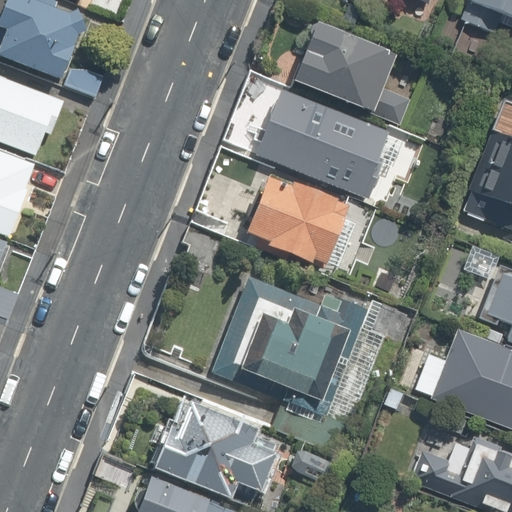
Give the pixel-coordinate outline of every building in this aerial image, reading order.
[(86,20),(33,0),(7,0),(0,19),(0,52),(64,77),(86,20)] [(511,0),(469,0),(463,15),(511,33),(511,0)] [(396,50),(318,22),(297,81),(375,108),(396,50)] [(65,99),(0,74),(0,144),(41,160),(65,99)] [(395,132),(286,90),(259,159),(369,201),(395,132)] [(511,106),(499,101),(457,211),(511,231),(511,106)] [(38,173),(0,157),(0,237),(10,242),(38,173)] [(356,211),(270,177),(245,241),(331,274),(356,211)] [(0,273),(9,248),(0,245),(0,273)] [(358,318),(254,277),(216,371),(320,412),(358,318)] [(511,282),(500,280),(480,329),(511,341),(511,282)] [(511,354),(454,332),(444,362),(432,356),(419,393),(511,429),(511,354)] [(261,429),(180,400),(152,472),(235,500),(240,484),(265,493),(279,452),(255,445),(261,429)] [(511,511),(511,451),(431,421),(409,480),(495,511),(511,511)] [(211,500),(146,477),(133,511),(227,511),(226,507),(211,500)]
